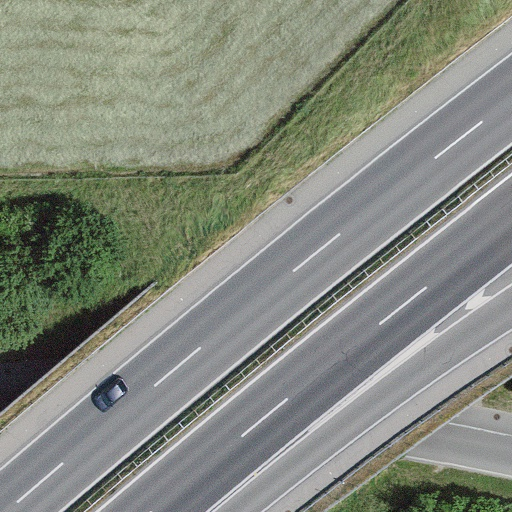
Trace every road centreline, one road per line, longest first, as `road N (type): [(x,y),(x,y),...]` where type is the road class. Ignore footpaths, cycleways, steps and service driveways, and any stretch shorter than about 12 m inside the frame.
road 1 (motorway): [(511,97),(3,511)]
road 2 (motorway): [(511,455),(213,406),(104,401),(0,408)]
road 3 (motorway): [(151,511),(511,217)]
road 4 (motorway): [(189,511),(511,311)]
